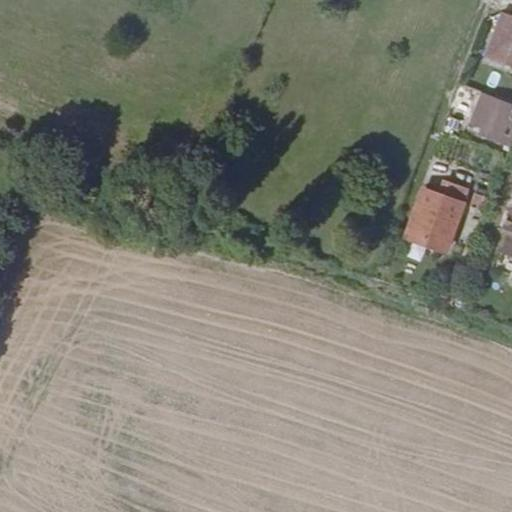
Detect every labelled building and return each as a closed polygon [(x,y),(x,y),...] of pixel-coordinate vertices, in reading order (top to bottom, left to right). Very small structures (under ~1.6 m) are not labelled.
[(511,15),(502,12),(496,28),(501,31),(492,58),(511,66),(511,15)] [(501,31),(496,28),(487,56),(492,58),(501,31)] [(509,141),(511,133),(511,102),(488,93),(482,91),(470,121),(480,125),(478,130),(509,141)] [(444,239),(463,189),(445,182),(441,194),(424,188),(410,227),(444,239)] [(511,205),(496,248),(511,254),(511,205)]
